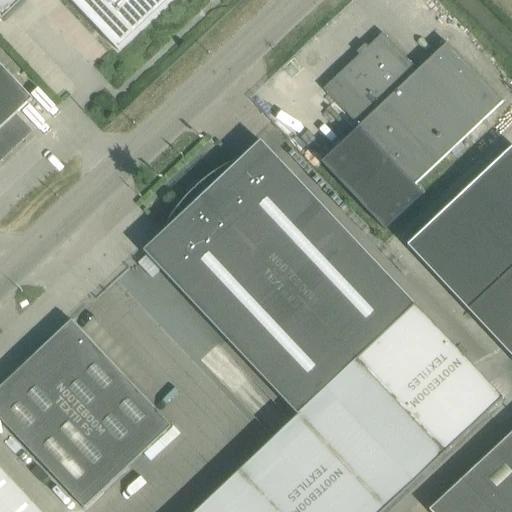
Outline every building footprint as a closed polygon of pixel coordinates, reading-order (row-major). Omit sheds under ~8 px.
[(0,0),(0,18),(2,21),(23,0),(69,0),(118,51),(172,0),(0,0)] [(422,195),(414,186),(503,102),(447,43),(418,71),(383,33),(323,89),(359,128),(321,163),(385,230),(422,195)] [(0,65),(0,160),(1,162),(33,132),(16,114),(32,99),(0,65)] [(260,142),(143,252),(298,416),(242,469),(282,511),(380,511),(502,398),(260,142)] [(511,148),(407,247),(468,311),(511,269),(511,148)] [(511,269),(468,311),(511,357),(511,269)] [(171,427),(71,321),(0,387),(0,420),(83,509),(171,427)] [(511,511),(511,432),(429,510),(431,511),(511,511)] [(0,511),(39,511),(0,469),(0,511)] [(282,511),(242,469),(196,511),(282,511)]
